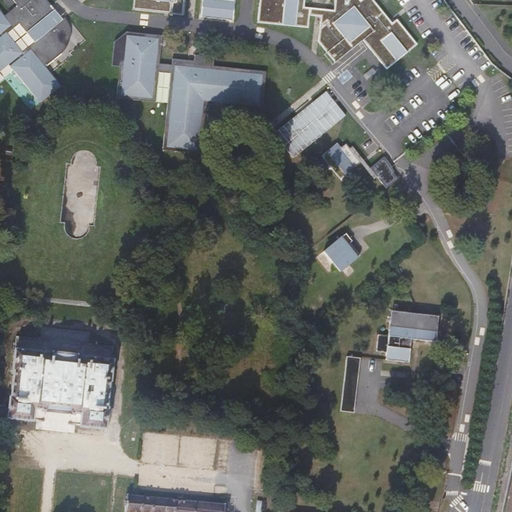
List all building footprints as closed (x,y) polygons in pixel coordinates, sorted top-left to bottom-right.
[(0,74),(9,67),(42,106),(62,89),(51,76),(73,58),(70,55),(86,42),(67,19),(72,15),(61,1),(53,8),(46,0),(9,0),(0,7),(0,74)] [(135,0),(134,12),(184,16),(185,0),(135,0)] [(202,0),(200,19),(232,23),(234,0),(202,0)] [(371,0),(362,0),(361,1),(360,0),(260,0),(258,24),(309,29),(310,18),(320,18),(318,47),(334,67),(365,43),(387,72),(419,47),(396,19),(390,24),(371,0)] [(484,0),(484,12),(506,12),(506,0),(479,0),(484,0)] [(112,67),(124,69),(128,34),(115,43),(112,67)] [(155,103),(162,38),(128,34),(124,69),(120,99),(155,103)] [(173,61),(164,152),(202,155),(207,105),(263,110),(267,73),(215,68),(216,57),(194,55),(193,63),(173,61)] [(278,137),(297,160),(349,118),(330,94),(278,137)] [(321,156),(340,179),(360,163),(346,145),(341,149),(337,143),(321,156)] [(360,163),(375,181),(378,178),(371,169),(353,146),(349,149),(360,163)] [(392,175),(396,181),(398,179),(393,173),(395,172),(389,163),(385,158),(380,161),(392,175)] [(380,161),(371,169),(378,178),(387,188),(396,181),(392,175),(380,161)] [(346,233),(323,251),(341,273),(361,257),(350,243),(352,241),(346,233)] [(387,353),(386,360),(408,363),(411,340),(436,342),(439,317),(391,312),(389,337),(377,336),(376,352),(387,353)] [(10,353),(2,421),(29,425),(30,414),(75,419),(74,430),(98,433),(107,365),(10,353)] [(347,357),(341,411),(355,413),(361,358),(347,357)] [(216,511),(122,501),(121,511),(216,511)]
